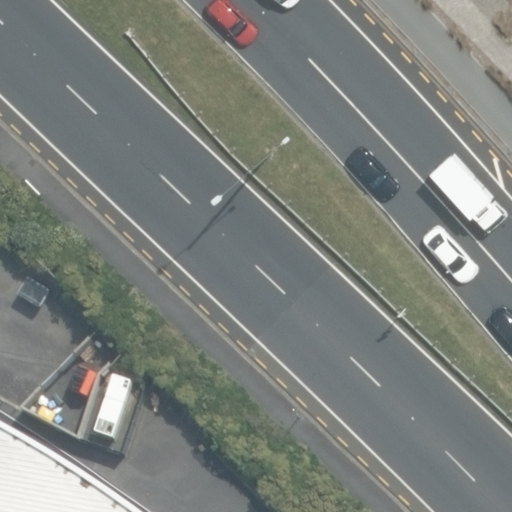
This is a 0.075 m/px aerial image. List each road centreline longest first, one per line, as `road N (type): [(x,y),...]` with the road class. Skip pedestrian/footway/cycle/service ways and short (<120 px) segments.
road 1 (trunk): [(511,496),(0,9)]
road 2 (trunk): [(252,0),(511,291)]
